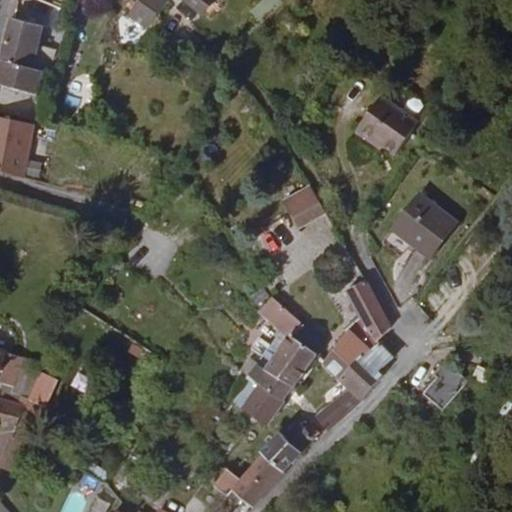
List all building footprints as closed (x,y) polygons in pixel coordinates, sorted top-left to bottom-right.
[(150,22),(163,0),(134,0),(129,9),(150,22)] [(267,27),(280,4),(272,0),(264,0),(254,17),(267,27)] [(41,14),(7,8),(0,43),(0,49),(3,51),(34,56),(35,49),(43,50),(47,38),(37,35),(41,14)] [(468,44),(445,77),(462,89),(486,57),(468,44)] [(34,56),(3,51),(0,62),(0,75),(28,84),(32,61),(40,63),(43,50),(35,49),(34,56)] [(384,97),(359,130),(378,144),(381,142),(397,154),(421,124),(384,97)] [(0,172),(24,178),(36,125),(0,117),(0,172)] [(321,203),(305,175),(279,188),(293,217),(321,203)] [(421,189),(381,239),(404,257),(413,243),(427,255),(456,218),(421,189)] [(358,270),(339,285),(353,310),(339,326),(339,331),(320,354),(338,369),(358,345),(362,349),(373,336),(371,333),(383,317),(358,270)] [(300,313),(268,288),(257,304),(275,318),(274,320),(288,331),(290,328),(298,316),(300,313)] [(317,333),(298,316),(290,328),(310,345),(317,333)] [(259,357),(289,377),(310,345),(290,328),(288,331),(279,345),(270,339),(259,357)] [(358,345),(338,369),(345,377),(330,394),(342,405),(360,390),(380,366),(377,363),(388,349),(373,336),(362,349),(358,345)] [(0,340),(0,374),(5,376),(17,378),(23,346),(0,340)] [(256,355),(246,370),(279,392),(289,377),(259,357),(256,355)] [(427,393),(446,410),(471,380),(447,360),(436,373),(440,377),(427,393)] [(228,399),(261,420),(279,392),(246,370),(228,399)] [(5,376),(2,392),(22,396),(25,386),(16,384),(17,378),(5,376)] [(21,423),(21,422),(35,388),(25,386),(22,396),(2,392),(0,398),(0,427),(1,420),(21,423)] [(342,405),(330,394),(315,410),(326,420),(342,405)] [(191,428),(215,434),(221,408),(198,402),(191,428)] [(282,431),(297,445),(313,431),(302,422),(294,416),(282,431)] [(302,422),(313,431),(318,426),(308,416),(302,422)] [(31,442),(38,434),(21,422),(21,423),(17,432),(31,442)] [(260,446),(279,464),(297,445),(282,431),(276,425),(260,446)] [(243,490),(250,496),(279,464),(260,446),(238,472),(225,462),(212,480),(229,492),(230,491),(239,497),(243,490)] [(139,511),(135,509),(118,499),(111,511),(139,511)] [(158,511),(164,504),(159,501),(152,511),(151,511),(158,511)] [(139,503),(135,509),(139,511),(151,511),(152,511),(139,503)]
